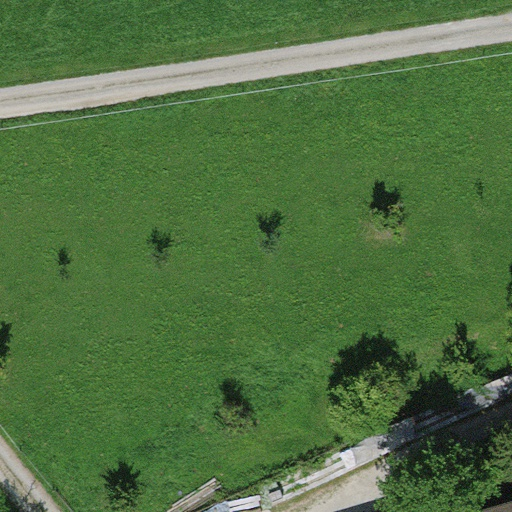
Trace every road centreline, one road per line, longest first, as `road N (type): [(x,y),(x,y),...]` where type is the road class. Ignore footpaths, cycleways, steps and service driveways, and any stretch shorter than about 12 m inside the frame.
road 1 (track): [(511,29),(0,112)]
road 2 (track): [(360,511),(478,438),(511,426)]
